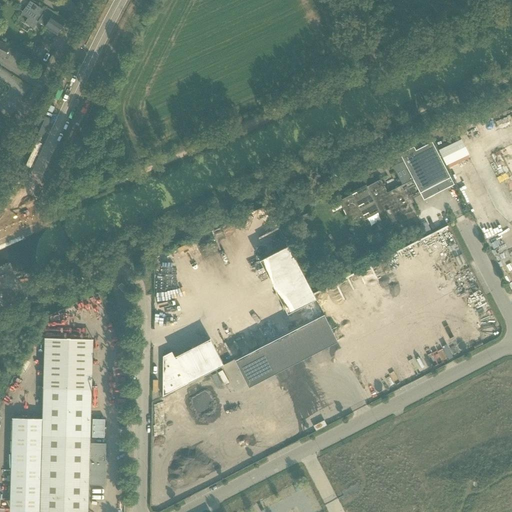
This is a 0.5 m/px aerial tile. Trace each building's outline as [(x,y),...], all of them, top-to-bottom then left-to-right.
[(30,1),(23,12),(57,35),(64,25),(30,1)] [(0,41),(0,56),(4,59),(5,58),(8,60),(13,49),(10,47),(0,41)] [(414,146),(400,154),(402,157),(413,180),(420,193),(424,200),(454,184),(432,142),(416,150),(414,146)] [(402,159),(398,151),(386,157),(390,165),(402,159)] [(351,195),(339,201),(350,222),(362,216),(364,220),(368,217),(380,211),(378,208),(385,205),(393,220),(397,218),(398,220),(400,223),(417,214),(412,204),(409,199),(411,198),(420,193),(413,180),(387,193),(380,180),(367,186),(366,185),(350,193),(351,195)] [(290,315),(320,301),(294,246),(264,260),(290,315)] [(259,255),(233,266),(235,272),(247,267),(251,275),(266,268),(263,260),(261,261),(259,255)] [(224,365),(210,339),(174,357),(172,352),(163,357),(163,397),(224,365)] [(13,419),(11,482),(41,483),(40,511),(88,511),(89,485),(105,486),(106,444),(90,443),(92,389),(44,388),(43,419),(13,419)] [(104,438),(105,419),(92,419),(92,437),(104,438)]
